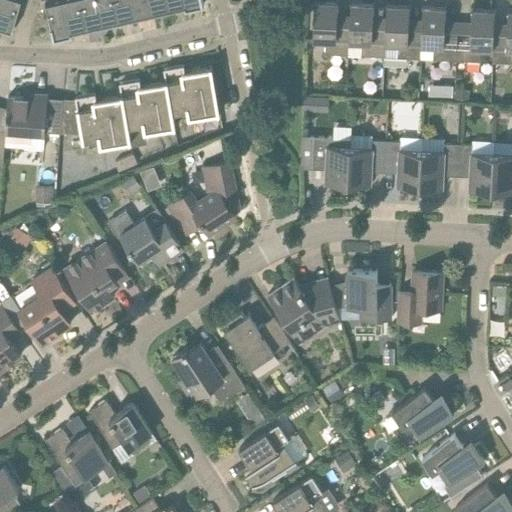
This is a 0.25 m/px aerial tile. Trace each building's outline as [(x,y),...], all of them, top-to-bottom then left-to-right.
[(20,0),(1,0),(0,6),(0,29),(11,33),(20,0)] [(72,34),(64,0),(49,0),(46,1),(54,38),(72,34)] [(88,30),(81,0),(64,0),(72,34),(88,30)] [(104,26),(98,0),(81,0),(88,30),(104,26)] [(121,23),(115,0),(98,0),(104,26),(121,23)] [(115,0),(121,23),(137,19),(132,0),(115,0)] [(153,15),(149,0),(132,0),(137,19),(153,15)] [(149,0),(153,15),(170,12),(167,0),(149,0)] [(167,0),(170,12),(186,8),(184,0),(167,0)] [(349,41),(350,41),(351,22),(350,22),(337,22),(338,1),(337,1),(337,2),(315,1),(313,40),(326,40),(325,53),(349,55),(349,41)] [(385,43),(386,43),(387,24),(386,24),(373,23),(374,3),(373,3),(373,4),(350,3),(350,4),(351,4),(350,22),(351,22),(350,41),(362,42),(361,55),(385,56),(385,43)] [(423,26),(422,26),(409,25),(410,5),(409,5),(409,6),(386,5),(386,6),(387,6),(386,24),(387,24),(386,43),(398,44),(397,57),(421,58),(421,45),(422,45),(423,26)] [(457,60),(458,27),(445,27),(446,6),(445,6),(445,8),(422,6),(422,8),(423,8),(422,26),(423,26),(422,45),(434,45),(433,59),(457,60)] [(481,48),(493,48),(494,29),(495,11),(497,11),(497,10),(474,9),(474,8),(473,8),(472,28),(458,27),(457,60),(480,61),(481,48)] [(494,29),(493,48),(493,62),(511,62),(511,10),(510,11),(510,9),(509,9),(508,30),(494,29)] [(164,68),(166,81),(174,125),(174,127),(176,126),(173,112),(189,109),(190,116),(218,111),(218,112),(220,112),(212,65),(210,66),(211,67),(185,71),(184,65),(164,68)] [(146,130),(174,125),(166,81),(141,85),(140,79),(120,82),(122,96),(130,139),(130,141),(132,140),(129,126),(145,124),(146,130)] [(452,85),(440,84),(440,96),(452,97),(452,85)] [(467,99),(468,90),(456,90),(456,98),(467,99)] [(5,131),(4,146),(43,149),(47,94),(34,93),(33,98),(8,96),(5,131)] [(130,139),(122,96),(97,100),(96,93),(76,97),(76,99),(64,98),(61,132),(82,134),(83,141),(100,138),(101,144),(130,139)] [(314,111),(314,96),(305,96),(304,110),(314,111)] [(326,182),(349,183),(350,146),(351,146),(351,139),(333,138),(334,136),(302,135),(301,168),(327,169),(326,182)] [(349,183),(371,184),(372,171),(385,172),(387,140),(373,139),(372,147),(351,146),(350,146),(349,183)] [(398,185),(421,186),(422,150),(400,149),(401,141),(387,140),(385,172),(399,172),(398,185)] [(444,151),(422,150),(421,186),(443,187),(444,175),(457,175),(459,143),(445,143),(444,151)] [(470,189),(492,190),(494,153),(472,152),(473,144),(459,143),(457,175),(471,176),(470,189)] [(137,162),(134,153),(116,161),(119,170),(137,162)] [(492,190),(511,190),(511,153),(494,153),(492,190)] [(231,209),(238,207),(228,161),(204,166),(209,194),(195,204),(188,193),(168,205),(187,233),(202,223),(209,233),(235,216),(231,209)] [(121,178),(129,192),(141,185),(132,171),(121,178)] [(53,204),(54,185),(35,184),(35,203),(53,204)] [(48,212),(35,218),(41,231),(54,225),(48,212)] [(159,265),(164,262),(185,249),(161,213),(138,228),(129,214),(111,225),(121,241),(124,239),(141,266),(154,258),(159,265)] [(32,236),(17,227),(10,238),(26,247),(32,236)] [(115,294),(111,289),(130,276),(106,238),(62,266),(72,280),(74,279),(93,309),(115,294)] [(71,323),(64,311),(76,303),(51,264),(30,278),(40,294),(20,307),(43,341),(71,323)] [(378,269),(348,269),(348,279),(331,284),(337,305),(360,305),(360,319),(392,318),(392,284),(378,284),(378,269)] [(423,322),(423,309),(441,309),(443,271),(414,270),(413,290),(400,290),(399,321),(423,322)] [(328,276),(300,285),(295,277),(268,294),(300,342),(326,325),(341,320),(337,305),(331,284),(328,276)] [(506,296),(506,285),(491,284),(491,295),(506,296)] [(0,369),(21,355),(12,342),(23,334),(1,302),(0,302),(0,369)] [(250,368),(289,342),(273,317),(258,327),(248,313),(244,316),(241,312),(226,322),(229,326),(224,329),(250,368)] [(220,402),(245,386),(228,360),(217,368),(201,343),(189,351),(187,348),(172,357),(184,376),(179,379),(191,397),(209,386),(220,402)] [(394,363),(394,350),(378,350),(378,363),(394,363)] [(342,393),(334,381),(322,389),(330,401),(342,393)] [(422,436),(454,415),(444,399),(438,403),(425,387),(393,411),(403,427),(412,421),(422,436)] [(319,406),(311,394),(304,399),(311,411),(319,406)] [(129,447),(152,432),(132,402),(115,413),(106,399),(89,410),(113,448),(125,440),(129,447)] [(265,418),(258,408),(250,413),(249,418),(253,426),(265,418)] [(252,468),(246,472),(252,487),(256,486),(264,483),(272,478),(273,480),(287,471),(286,469),(295,463),(283,443),(289,439),(279,423),(239,449),(252,468)] [(116,473),(108,460),(89,430),(71,441),(62,427),(45,438),(62,464),(53,470),(66,491),(87,477),(86,475),(101,465),(109,477),(116,473)] [(433,473),(442,468),(451,481),(449,482),(450,483),(447,485),(453,494),(444,500),(444,501),(486,474),(486,473),(480,476),(475,467),(485,461),(484,460),(483,460),(474,446),(468,449),(455,433),(423,458),(433,473)] [(356,463),(347,449),(333,458),(342,472),(356,463)] [(0,511),(6,511),(20,504),(12,492),(19,487),(4,465),(0,467),(0,511)] [(312,475),(273,501),(279,511),(327,511),(317,495),(323,491),(312,475)] [(511,511),(511,504),(506,496),(500,500),(488,483),(455,508),(457,511),(511,511)] [(144,484),(132,492),(138,502),(150,494),(144,484)] [(177,511),(173,505),(163,511),(153,496),(128,511),(177,511)]
